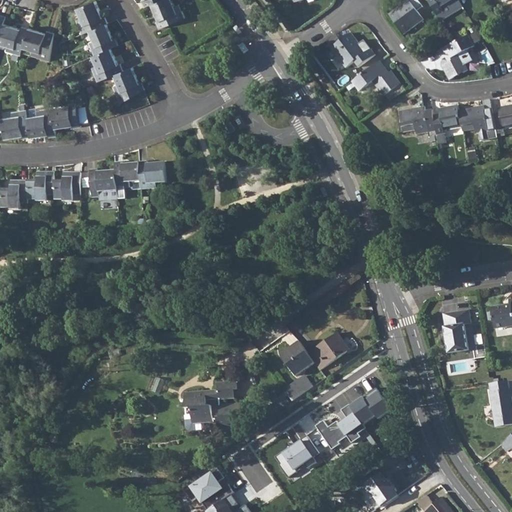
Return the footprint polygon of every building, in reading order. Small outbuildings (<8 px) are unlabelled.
[(162,0),(151,5),(158,21),(155,22),(159,29),(186,18),(179,5),(175,6),(172,0),(162,0)] [(406,0),(408,1),(389,16),(404,35),(424,20),(417,11),(422,7),(416,0),(406,0)] [(427,0),(437,17),(440,22),(463,8),(458,1),(457,0),(427,0)] [(75,20),(81,35),(87,32),(106,24),(108,24),(105,17),(102,17),(96,2),(77,9),(80,18),(75,20)] [(0,32),(0,45),(7,47),(6,52),(20,56),(23,48),(29,29),(21,26),(20,29),(3,23),(0,32)] [(106,24),(87,32),(90,41),(86,43),(92,57),(111,49),(118,46),(115,40),(113,40),(106,24)] [(29,29),(23,48),(33,50),(31,55),(49,61),(54,33),(47,31),(46,33),(29,28),(29,29)] [(347,69),(353,64),(356,62),(360,67),(375,56),(371,50),(366,53),(351,34),(332,49),(347,69)] [(454,44),(438,52),(443,60),(446,58),(449,64),(442,68),(449,81),(468,71),(459,55),(474,47),(468,37),(454,44)] [(111,49),(92,57),(95,66),(91,68),(97,83),(114,75),(123,72),(120,65),(119,65),(111,49)] [(202,58),(202,60),(202,62),(202,64),(204,65),(206,65),(208,65),(209,64),(210,63),(210,61),(209,58),(207,57),(205,57),(204,57),(202,58)] [(380,62),(352,83),(360,92),(373,82),(384,97),(400,85),(391,73),(389,74),(385,77),(381,71),(385,69),(380,62)] [(123,72),(114,75),(118,85),(113,87),(121,104),(145,90),(142,83),(140,84),(133,68),(123,72)] [(403,84),(388,95),(391,100),(407,90),(403,84)] [(62,107),(51,109),(55,130),(72,127),(72,129),(81,128),(75,100),(61,102),(62,107)] [(499,113),(493,115),(497,134),(504,133),(504,130),(511,128),(511,105),(498,108),(499,113)] [(440,115),(434,116),(438,141),(439,145),(446,144),(444,131),(462,127),(459,111),(458,106),(439,110),(440,115)] [(484,106),(459,111),(462,127),(463,132),(476,129),(477,134),(480,133),(481,141),(498,138),(497,134),(493,115),(492,109),(485,111),(484,106)] [(434,116),(432,111),(426,112),(425,107),(400,112),(404,133),(416,131),(417,135),(428,133),(430,143),(438,141),(434,116)] [(26,110),(28,118),(31,139),(48,136),(49,138),(56,137),(55,130),(51,109),(39,110),(37,108),(26,110)] [(28,118),(26,110),(12,112),(12,117),(3,119),(6,140),(23,138),(23,140),(31,139),(28,118)] [(229,121),(220,127),(226,136),(235,131),(229,121)] [(147,161),(139,161),(139,163),(141,184),(142,190),(157,189),(157,184),(167,183),(165,162),(148,163),(147,161)] [(122,162),(115,162),(116,170),(117,191),(132,190),(131,185),(141,184),(139,163),(123,164),(122,162)] [(117,191),(116,170),(99,171),(98,169),(91,169),(93,197),(108,196),(107,192),(117,191)] [(27,180),(27,199),(46,199),(46,194),(54,194),(54,181),(54,172),(37,172),(37,180),(27,180)] [(54,181),(54,194),(54,199),(72,199),(73,194),(80,194),(80,172),(63,172),(63,180),(54,181)] [(19,203),(27,203),(27,199),(27,180),(10,180),(10,189),(1,189),(1,208),(18,208),(19,207),(19,203)] [(511,306),(509,306),(491,310),(492,313),(487,314),(488,322),(493,321),(494,329),(511,325),(511,304),(511,305),(511,306)] [(459,316),(459,313),(443,316),(445,329),(444,329),(448,356),(468,352),(464,326),(471,325),(469,314),(459,316)] [(338,334),(310,354),(321,371),(347,352),(340,341),(342,340),(338,334)] [(314,363),(300,342),(281,355),(296,377),(315,364),(314,363)] [(304,376),(286,389),(294,401),(300,396),(313,388),(304,376)] [(508,381),(490,384),(492,393),(509,390),(508,381)] [(218,392),(184,395),(187,416),(192,416),(193,424),(213,422),(213,420),(217,420),(218,430),(240,428),(239,416),(242,416),(241,405),(221,406),(220,400),(235,399),(234,392),(238,391),(237,383),(218,385),(218,392)] [(511,389),(509,390),(492,393),(489,393),(495,429),(511,425),(511,389)] [(392,412),(378,390),(365,398),(378,418),(380,420),(392,412)] [(378,418),(365,398),(352,407),(365,427),(378,418)] [(367,430),(365,427),(352,407),(350,405),(343,410),(345,412),(350,420),(341,426),(349,438),(353,444),(362,438),(359,435),(367,430)] [(325,422),(318,427),(334,450),(341,445),(340,443),(349,438),(341,426),(339,423),(329,429),(325,422)] [(511,435),(501,444),(507,452),(511,448),(511,435)] [(309,438),(303,442),(314,459),(320,454),(309,438)] [(291,476),(315,460),(314,459),(303,442),(279,458),(291,476)] [(212,473),(191,489),(204,506),(225,491),(212,473)] [(382,475),(363,489),(366,493),(369,492),(380,507),(397,495),(382,475)] [(425,511),(424,511),(454,511),(442,498),(425,511)] [(251,511),(248,506),(239,511),(233,511),(226,501),(209,511),(251,511)]
